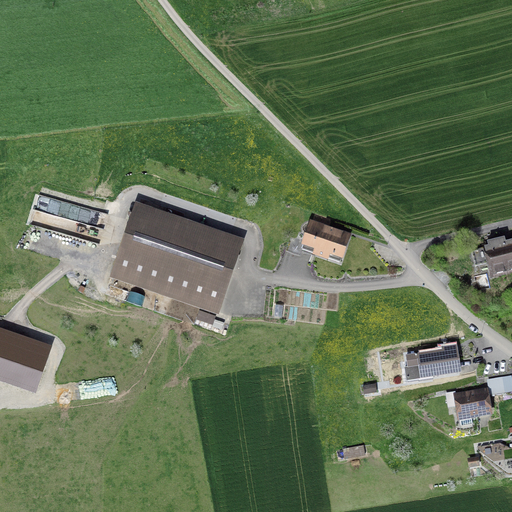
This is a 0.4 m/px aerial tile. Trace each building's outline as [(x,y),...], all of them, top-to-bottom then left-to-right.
[(135,203),(109,278),(219,316),(245,240),(135,203)] [(351,235),(310,220),(301,246),(314,250),(312,255),(328,261),(330,255),(343,260),(351,235)] [(475,267),(484,265),(486,272),(488,271),(490,279),(511,273),(511,240),(506,242),(505,238),(487,242),(488,247),(471,251),(475,267)] [(127,302),(142,307),(145,297),(131,292),(127,302)] [(274,317),(282,318),(283,306),(275,305),(274,317)] [(215,320),(216,317),(199,311),(196,321),(213,326),(212,328),(222,331),(224,323),(215,320)] [(0,383),(35,396),(52,347),(0,328),(0,383)] [(434,378),(462,374),(457,345),(442,347),(442,350),(406,355),(407,367),(404,368),(406,383),(418,382),(418,383),(434,381),(434,378)] [(487,380),(488,388),(489,396),(511,392),(511,381),(511,376),(487,380)] [(363,386),(364,395),(380,392),(379,384),(363,386)] [(489,396),(488,388),(456,393),(455,392),(445,393),(448,408),(455,407),(458,422),(460,422),(461,426),(473,424),(472,419),(492,416),(489,396)] [(366,457),(364,446),(343,449),(344,461),(366,457)] [(467,459),(469,468),(480,467),(479,457),(467,459)]
